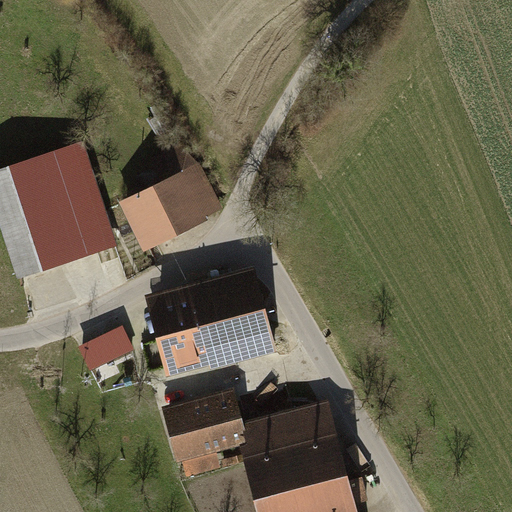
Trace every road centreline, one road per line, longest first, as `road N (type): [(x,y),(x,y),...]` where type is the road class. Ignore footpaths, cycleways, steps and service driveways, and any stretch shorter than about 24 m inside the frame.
road 1 (residential): [(0,341),(63,326),(122,298),(185,265),(237,222),(414,511)]
road 2 (track): [(122,298),(145,378),(184,389),(316,349)]
road 3 (track): [(237,222),(246,183),(291,90),(362,0)]
